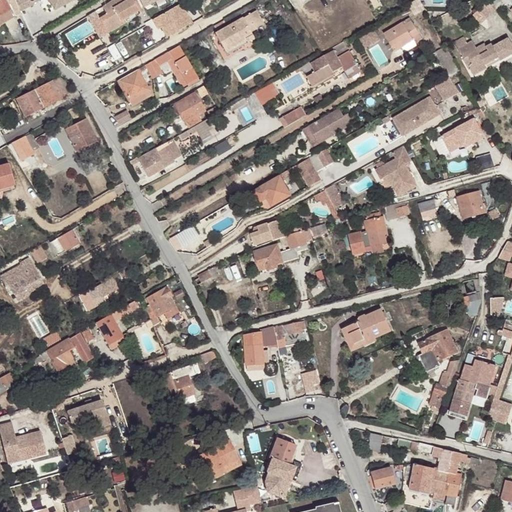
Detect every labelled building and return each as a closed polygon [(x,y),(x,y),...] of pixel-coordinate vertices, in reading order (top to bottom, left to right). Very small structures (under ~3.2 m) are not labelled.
[(0,0),(0,16),(12,9),(15,16),(21,13),(20,11),(32,4),(29,0),(0,0)] [(49,0),(54,9),(71,0),(49,0)] [(99,18),(107,33),(123,24),(122,22),(125,20),(123,17),(138,8),(132,0),(111,0),(102,6),(107,14),(99,18)] [(415,0),(408,5),(414,15),(425,9),(419,0),(415,0)] [(495,9),(488,1),(479,10),(486,18),(495,9)] [(161,27),(167,37),(192,23),(181,3),(156,17),(161,27)] [(122,22),(123,24),(141,13),(138,8),(123,17),(125,20),(122,22)] [(0,16),(0,24),(15,16),(12,9),(0,16)] [(215,34),(225,51),(245,39),(246,41),(248,42),(249,42),(251,42),(252,41),(253,40),(254,38),(253,36),(247,26),(252,23),(255,28),(264,24),(256,10),(215,34)] [(90,15),(102,36),(107,33),(99,18),(100,18),(96,11),(90,15)] [(161,27),(156,17),(153,19),(158,29),(161,27)] [(384,34),(395,52),(402,47),(414,40),(416,39),(417,41),(422,38),(410,18),(384,34)] [(215,28),(225,22),(223,20),(213,25),(215,28)] [(358,37),(364,46),(375,39),(374,37),(377,35),(373,28),(358,37)] [(364,46),(365,48),(380,40),(377,35),(374,37),(375,39),(364,46)] [(470,69),(473,76),(487,68),(485,65),(498,57),(500,61),(511,53),(511,45),(508,38),(493,47),(492,44),(486,47),(485,43),(476,48),(472,41),(467,43),(464,37),(455,42),(464,59),(468,57),(472,63),(470,69)] [(225,51),(227,55),(249,42),(248,42),(246,41),(245,39),(225,51)] [(402,47),(405,52),(417,45),(414,40),(402,47)] [(145,64),(153,78),(162,73),(159,66),(172,58),(187,84),(198,78),(179,45),(145,64)] [(448,77),(449,77),(459,71),(446,46),(434,53),(448,77)] [(307,77),(312,86),(335,73),(334,72),(342,67),(345,72),(357,65),(358,65),(350,51),(337,58),(333,50),(310,63),(316,72),(307,77)] [(487,68),(500,61),(498,57),(485,65),(487,68)] [(167,61),(172,70),(177,67),(172,58),(167,61)] [(345,72),(349,79),(351,78),(354,79),(359,76),(360,73),(361,72),(360,69),(357,66),(357,65),(345,72)] [(118,80),(129,100),(148,89),(137,69),(118,80)] [(59,77),(16,99),(25,117),(63,98),(63,97),(67,94),(72,88),(59,77)] [(435,85),(444,101),(458,93),(449,77),(435,85)] [(198,78),(187,84),(189,86),(200,80),(198,78)] [(262,106),(280,94),(273,81),(254,92),(262,106)] [(196,90),(201,97),(208,93),(204,85),(196,90)] [(129,100),(131,106),(151,95),(148,89),(129,100)] [(180,115),(187,127),(201,120),(198,115),(204,111),(194,93),(174,104),(180,115)] [(314,99),(317,105),(324,101),(321,95),(314,99)] [(393,118),(403,136),(440,114),(430,96),(393,118)] [(229,106),(232,111),(247,102),(245,98),(229,106)] [(169,108),(174,118),(180,115),(174,104),(169,108)] [(207,111),(210,117),(219,112),(215,106),(207,111)] [(293,115),(296,121),(306,115),(301,106),(294,110),(296,113),(293,115)] [(309,126),(317,141),(332,132),(334,135),(354,123),(348,113),(344,116),(340,108),(309,126)] [(114,116),(119,125),(131,118),(127,110),(114,116)] [(283,117),(288,126),(296,121),(293,115),(296,113),(294,110),(283,117)] [(197,131),(201,137),(209,133),(207,130),(215,126),(210,117),(194,126),(197,131)] [(441,137),(450,153),(460,147),(458,144),(462,142),(464,145),(483,135),(475,119),(441,137)] [(86,120),(66,130),(77,151),(97,141),(86,120)] [(179,135),(181,140),(197,131),(194,126),(179,135)] [(303,130),(313,146),(334,135),(332,132),(317,141),(309,126),(303,130)] [(433,130),(436,136),(440,134),(439,131),(442,130),(440,126),(433,130)] [(31,134),(12,143),(21,160),(33,153),(32,150),(38,147),(31,134)] [(464,145),(465,148),(484,137),(483,135),(464,145)] [(440,156),(443,156),(450,153),(441,137),(434,141),(433,143),(440,156)] [(126,164),(127,167),(139,160),(148,177),(174,162),(173,160),(181,155),(172,139),(138,158),(137,157),(126,164)] [(97,141),(77,151),(80,158),(100,148),(97,141)] [(214,147),(218,155),(229,148),(225,141),(214,147)] [(375,170),(384,186),(394,181),(401,194),(417,185),(408,168),(404,170),(402,166),(406,164),(412,161),(404,146),(392,152),(396,159),(375,170)] [(310,158),(317,171),(334,162),(326,149),(310,158)] [(297,165),(309,187),(321,180),(308,158),(297,165)] [(0,188),(15,185),(8,163),(0,165),(0,188)] [(280,177),(282,182),(291,176),(288,170),(279,175),(280,177)] [(254,191),(260,202),(267,197),(272,206),(290,195),(282,182),(280,177),(261,187),(254,191)] [(392,185),(398,196),(401,194),(394,181),(384,186),(385,189),(392,185)] [(481,184),(483,190),(491,188),(490,182),(481,184)] [(331,201),(335,209),(342,205),(343,206),(345,205),(345,204),(343,199),(341,200),(333,184),(324,189),(325,190),(331,201)] [(483,190),(486,202),(494,200),(491,188),(483,190)] [(320,200),(323,205),(327,203),(331,201),(325,190),(314,196),(317,201),(320,200)] [(458,198),(463,218),(484,212),(478,192),(458,198)] [(419,204),(421,212),(436,208),(433,200),(419,204)] [(327,203),(332,214),(337,212),(335,209),(331,201),(327,203)] [(384,208),(386,220),(397,217),(395,208),(395,205),(384,208)] [(395,208),(397,217),(409,214),(406,206),(395,208)] [(489,212),(493,220),(499,217),(494,209),(489,212)] [(332,214),(336,220),(341,219),(337,212),(332,214)] [(350,235),(354,254),(373,249),(372,245),(382,243),(389,241),(383,217),(380,217),(379,213),(366,216),(367,220),(365,221),(367,231),(350,235)] [(334,221),(336,227),(343,225),(341,219),(336,220),(334,221)] [(250,234),(254,246),(273,239),(273,240),(286,236),(285,230),(282,231),(278,220),(268,223),(257,226),(259,232),(250,234)] [(169,238),(177,250),(199,237),(192,226),(169,238)] [(308,229),(311,240),(321,237),(317,226),(308,229)] [(57,238),(50,242),(57,255),(79,243),(72,230),(64,234),(57,238)] [(283,263),(299,258),(298,252),(296,248),(307,244),(302,231),(280,238),(282,245),(289,243),(291,249),(279,252),(283,263)] [(331,248),(327,235),(320,238),(324,250),(331,248)] [(214,243),(210,238),(204,243),(207,248),(214,243)] [(511,256),(511,242),(507,241),(498,258),(510,261),(511,256)] [(372,249),(373,254),(384,252),(382,243),(372,245),(373,249),(372,249)] [(296,248),(298,252),(308,249),(307,244),(296,248)] [(267,268),(268,270),(278,267),(277,265),(283,263),(279,252),(278,245),(255,252),(257,262),(264,259),(267,268)] [(40,246),(31,251),(37,262),(46,256),(40,246)] [(21,264),(3,275),(8,284),(14,293),(23,288),(27,296),(36,290),(32,283),(41,278),(29,258),(21,263),(21,264)] [(257,262),(260,270),(267,268),(264,259),(257,262)] [(212,278),(218,275),(217,273),(221,270),(219,265),(208,270),(212,278)] [(195,280),(198,285),(204,282),(212,278),(208,270),(198,276),(199,278),(195,280)] [(3,275),(0,277),(5,286),(8,284),(3,275)] [(87,290),(78,294),(88,311),(106,301),(103,296),(108,293),(116,288),(117,288),(110,275),(96,284),(97,286),(88,291),(87,290)] [(45,285),(41,278),(32,283),(36,290),(45,285)] [(204,282),(206,287),(214,283),(212,278),(204,282)] [(149,304),(145,306),(153,325),(160,322),(157,316),(164,312),(167,317),(178,311),(169,297),(171,296),(166,287),(146,298),(149,304)] [(23,288),(14,293),(18,301),(27,296),(23,288)] [(116,288),(108,293),(112,301),(121,296),(116,288)] [(180,289),(174,293),(177,299),(183,295),(180,289)] [(458,298),(461,308),(467,306),(470,305),(470,303),(480,300),(480,292),(477,293),(476,291),(466,294),(466,296),(458,298)] [(499,317),(504,298),(491,298),(491,315),(499,317)] [(467,306),(468,314),(476,315),(480,303),(480,300),(470,303),(470,305),(467,306)] [(134,301),(96,323),(111,350),(126,341),(115,321),(138,308),(134,301)] [(364,339),(366,345),(377,340),(376,338),(391,331),(381,309),(366,316),(365,315),(359,318),(361,322),(347,328),(354,344),(364,339)] [(278,346),(278,348),(308,342),(304,321),(283,326),(283,327),(274,329),(278,346)] [(244,335),(246,365),(264,363),(269,362),(268,350),(263,350),(263,347),(269,346),(269,348),(278,346),(274,329),(274,326),(261,329),(261,332),(244,335)] [(88,327),(81,331),(87,342),(94,338),(88,327)] [(342,330),(352,351),(366,345),(364,339),(354,344),(347,328),(342,330)] [(503,334),(501,335),(511,339),(511,335),(511,331),(503,329),(502,331),(503,332),(503,334)] [(418,355),(426,372),(441,365),(438,360),(456,352),(447,331),(420,344),(424,353),(418,355)] [(68,338),(46,351),(47,352),(49,355),(60,374),(68,369),(65,364),(73,359),(68,351),(75,347),(84,363),(94,357),(80,333),(69,339),(68,338)] [(213,351),(201,354),(205,363),(216,357),(213,351)] [(508,355),(494,399),(498,400),(511,360),(511,356),(508,355)] [(73,359),(65,364),(68,369),(76,365),(73,359)] [(438,385),(435,394),(446,398),(459,360),(451,361),(447,373),(443,373),(439,385),(438,385)] [(465,364),(460,380),(477,385),(478,382),(489,385),(490,385),(496,366),(475,360),(473,367),(465,364)] [(196,363),(157,377),(164,396),(175,393),(178,402),(180,401),(181,405),(195,401),(193,393),(194,393),(188,376),(200,373),(196,363)] [(9,373),(0,377),(0,393),(16,384),(9,373)] [(303,381),(306,393),(314,391),(315,394),(322,393),(321,388),(314,390),(311,379),(303,381)] [(459,379),(448,415),(466,420),(473,396),(487,400),(490,388),(489,388),(489,385),(478,382),(477,385),(460,380),(459,379)] [(438,408),(441,409),(446,398),(435,394),(430,405),(432,406),(431,409),(437,411),(438,408)] [(494,399),(487,418),(506,424),(511,407),(511,405),(498,400),(494,399)] [(64,406),(62,400),(55,402),(52,409),(64,406)] [(109,423),(101,400),(92,403),(86,405),(68,411),(72,425),(97,417),(100,427),(109,423)] [(11,422),(0,425),(0,433),(8,463),(46,453),(40,431),(23,435),(24,439),(16,441),(15,437),(11,422)] [(488,444),(492,432),(488,430),(483,443),(488,444)] [(371,432),(369,450),(379,452),(383,435),(371,432)] [(74,452),(69,436),(62,439),(63,442),(64,447),(67,455),(74,452)] [(295,482),(301,464),(290,460),(295,445),(277,438),(269,458),(271,458),(266,471),(269,472),(265,482),(268,491),(278,495),(283,495),(289,480),(295,482)] [(229,439),(204,452),(207,459),(204,460),(209,470),(213,478),(224,472),(222,467),(238,458),(239,458),(229,439)] [(413,441),(411,450),(417,451),(418,449),(430,452),(429,455),(441,458),(439,470),(435,468),(430,491),(434,492),(447,495),(446,500),(446,503),(455,505),(461,475),(456,474),(459,460),(478,465),(479,459),(470,457),(470,458),(467,458),(468,455),(444,449),(413,441)] [(204,452),(199,455),(207,471),(209,470),(204,460),(207,459),(204,452)] [(238,458),(222,467),(224,472),(241,464),(238,458)] [(414,464),(410,491),(429,495),(430,491),(435,468),(414,464)] [(367,477),(371,489),(394,483),(390,467),(372,472),(372,475),(367,477)] [(511,481),(506,480),(501,500),(511,502),(511,481)] [(233,491),(238,511),(245,509),(250,508),(249,504),(261,502),(257,485),(233,491)] [(434,492),(433,498),(446,500),(447,495),(434,492)] [(87,496),(75,500),(77,508),(89,504),(87,496)] [(316,509),(302,511),(335,511),(333,502),(315,507),(316,509)]
